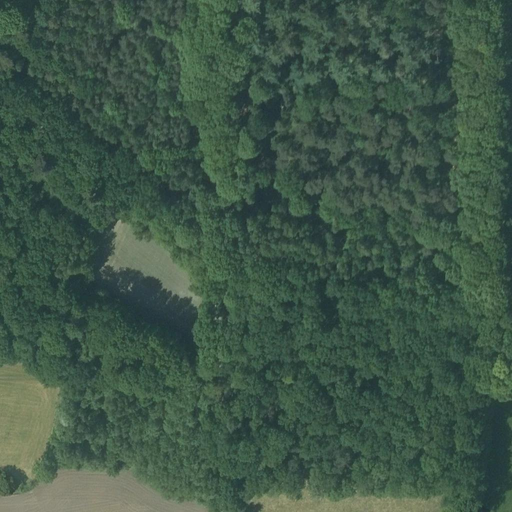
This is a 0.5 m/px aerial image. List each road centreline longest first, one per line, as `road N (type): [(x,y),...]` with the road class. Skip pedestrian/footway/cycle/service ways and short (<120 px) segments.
road 1 (track): [(484,280),(215,235)]
road 2 (unclassified): [(215,250),(0,95)]
road 3 (tertiary): [(223,511),(215,250)]
road 4 (tertiary): [(215,250),(209,0)]
